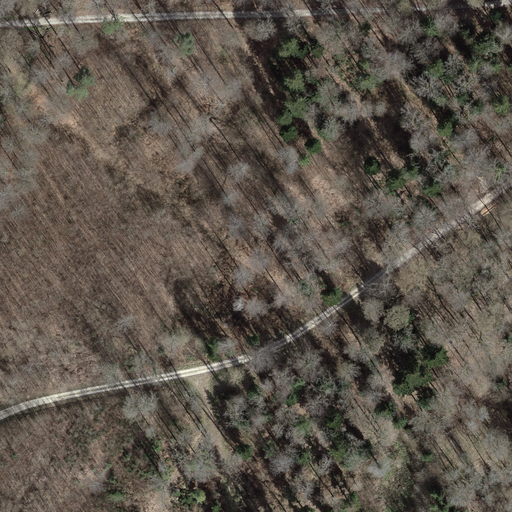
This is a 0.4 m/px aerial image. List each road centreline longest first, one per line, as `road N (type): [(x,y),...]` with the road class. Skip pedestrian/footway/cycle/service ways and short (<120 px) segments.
road 1 (track): [(0,416),(26,403),(232,362),(290,337),(511,181)]
road 2 (track): [(511,2),(0,24)]
